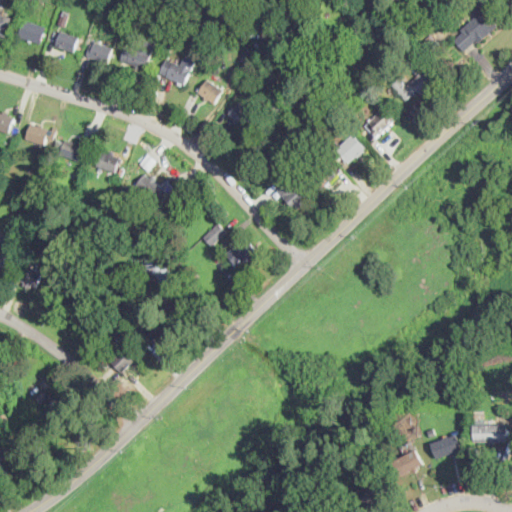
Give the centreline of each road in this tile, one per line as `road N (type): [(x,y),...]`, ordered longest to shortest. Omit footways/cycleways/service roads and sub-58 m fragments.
road 1 (tertiary): [(511,72),(94,462),(26,511)]
road 2 (residential): [(306,265),(180,143),(0,75)]
road 3 (residential): [(138,422),(0,312)]
